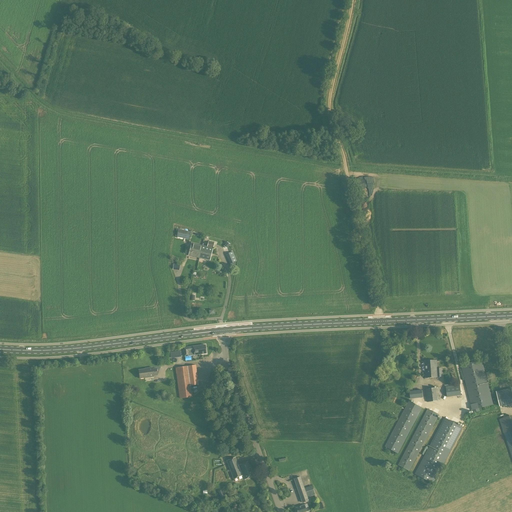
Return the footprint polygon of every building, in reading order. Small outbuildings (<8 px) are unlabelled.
[(187,231),(178,229),(176,237),(186,239),(187,231)] [(207,247),(202,246),(199,258),(210,261),(214,243),(208,242),(207,247)] [(199,258),(202,246),(192,243),(188,256),(199,258)] [(233,252),(226,254),(226,255),(230,264),(237,261),(233,252)] [(184,356),(189,356),(206,354),(205,345),(193,347),(183,348),(184,356)] [(426,378),(442,377),(441,368),(437,369),(437,360),(424,361),(426,378)] [(479,408),(493,405),(482,360),(461,365),(471,405),(473,413),(480,411),(479,408)] [(190,386),(198,385),(196,365),(176,368),(180,398),(192,397),(190,386)] [(140,379),(154,377),(154,376),(158,376),(157,368),(153,369),(152,368),(147,369),(139,370),(140,379)] [(447,397),(461,396),(460,385),(446,387),(447,397)] [(427,402),(440,401),(438,388),(426,390),(427,402)] [(500,407),(511,403),(511,392),(511,388),(496,392),(500,407)] [(410,399),(423,398),(422,390),(410,392),(410,399)] [(398,454),(422,408),(409,401),(385,447),(398,454)] [(409,471),(439,415),(428,409),(398,465),(409,471)] [(433,484),(463,427),(444,418),(414,474),(433,484)] [(511,459),(511,429),(503,432),(511,459)] [(244,480),(254,476),(249,462),(238,465),(235,458),(227,461),(234,479),(242,476),(244,480)] [(300,477),(299,478),(294,479),(302,503),(308,500),(307,498),(306,494),(300,477)]
